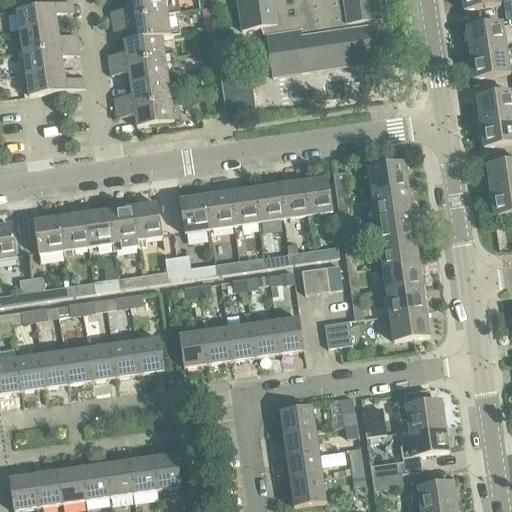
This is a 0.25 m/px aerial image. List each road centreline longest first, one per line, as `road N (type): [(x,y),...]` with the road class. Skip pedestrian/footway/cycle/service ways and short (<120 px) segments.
road 1 (residential): [(256,511),(238,397),(478,362)]
road 2 (residential): [(108,169),(443,126)]
road 3 (residential): [(108,169),(83,0)]
road 4 (tertiary): [(467,285),(443,126)]
road 5 (tertiary): [(501,511),(478,362)]
road 6 (tertiary): [(443,126),(425,0)]
